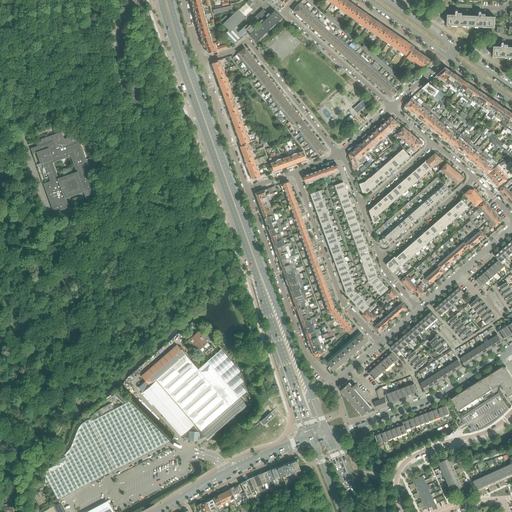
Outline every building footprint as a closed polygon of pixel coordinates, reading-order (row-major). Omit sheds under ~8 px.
[(339,9),(346,0),(326,0),(331,4),(339,9)] [(352,19),(360,9),(354,5),(355,5),(352,3),(347,0),(346,0),(339,9),(352,19)] [(296,14),(304,6),(300,2),(298,5),(293,10),(294,11),(296,14)] [(203,14),(202,7),(204,7),(203,4),(201,5),(201,4),(192,7),(193,10),(193,13),(194,13),(195,17),(203,14)] [(300,17),(309,7),(306,4),(304,6),(296,14),(300,17)] [(304,20),(309,14),(310,14),(311,12),(308,9),(310,7),(309,7),(300,17),(304,20)] [(254,28),(251,24),(250,24),(249,25),(248,25),(247,26),(247,25),(239,33),(234,28),(245,18),(246,17),(246,16),(245,17),(238,10),(239,9),(238,9),(228,18),(226,16),(226,15),(220,21),(222,23),(222,24),(222,25),(223,24),(228,30),(223,35),(224,35),(232,44),(233,45),(233,44),(242,36),(240,35),(247,29),(250,33),(250,34),(249,34),(255,42),(256,42),(255,41),(281,17),(282,17),(274,10),(274,11),(270,14),(268,13),(267,14),(263,9),(255,16),(260,21),(259,22),(260,23),(254,29),(253,28),(254,28)] [(366,29),(373,18),(368,15),(368,14),(365,12),(365,13),(360,9),(352,19),(366,29)] [(448,14),(447,25),(452,25),(452,24),(455,24),(455,25),(463,25),(463,24),(466,24),(466,25),(467,26),(471,26),(471,15),(467,15),(467,16),(464,16),(464,15),(463,15),(462,15),(462,13),(458,12),(458,10),(456,10),(456,12),(456,14),(456,15),(455,16),(452,16),(452,14),(448,14)] [(471,15),(471,26),(475,26),(475,25),(479,25),(479,26),(487,26),(487,25),(490,26),(490,27),(495,27),(495,16),(490,16),(490,17),(487,17),(487,16),(485,16),(485,14),(481,13),(481,12),(481,11),(479,11),(479,13),(479,16),(479,17),(476,17),(476,15),(471,15)] [(311,27),(318,18),(319,19),(321,16),(318,13),(315,16),(313,18),(313,17),(307,23),(311,27)] [(206,24),(203,15),(203,14),(195,17),(196,20),(195,20),(196,23),(197,23),(198,27),(206,24)] [(307,23),(313,17),(309,14),(310,14),(309,14),(304,20),(307,23)] [(315,30),(322,22),(319,19),(318,18),(311,27),(315,30)] [(386,28),(381,24),(381,23),(379,22),(378,22),(373,18),(366,29),(379,38),(386,28)] [(319,33),(324,27),(325,27),(326,25),(322,22),(315,30),(319,33)] [(209,34),(206,24),(198,27),(199,30),(198,30),(199,33),(200,33),(201,37),(209,34)] [(328,30),(325,27),(324,27),(319,33),(322,37),(328,30)] [(393,47),(400,37),(394,33),(395,33),(392,31),(386,28),(379,38),(393,47)] [(326,40),(332,34),(328,30),(322,37),(326,40)] [(330,43),(336,37),(337,36),(334,33),(333,35),(332,34),(326,40),(330,43)] [(212,43),(209,34),(201,37),(202,40),(201,40),(202,43),(203,43),(203,45),(212,43)] [(334,47),(341,38),(338,35),(337,36),(336,37),(330,43),(334,47)] [(406,56),(413,47),(413,46),(408,42),(406,40),(405,41),(400,37),(393,47),(406,56)] [(337,50),(344,42),(341,38),(334,47),(337,50)] [(216,48),(214,43),(214,42),(212,43),(203,45),(204,47),(205,46),(207,53),(212,51),(213,52),(222,49),(221,46),(216,48)] [(341,53),(349,45),(344,42),(337,50),(341,53)] [(511,47),(510,48),(510,47),(508,47),(508,44),(504,44),(504,42),(502,42),(502,46),(502,47),(498,47),(498,46),(494,46),(493,56),(498,56),(498,55),(501,56),(501,57),(509,57),(509,56),(511,56),(511,47)] [(345,57),(352,48),(349,45),(341,53),(345,57)] [(349,60),(356,52),(360,48),(358,46),(354,50),(352,48),(345,57),(349,60)] [(429,59),(420,53),(420,52),(418,51),(413,47),(406,56),(406,57),(414,62),(422,67),(426,62),(427,63),(429,59)] [(239,59),(248,52),(245,49),(244,49),(236,55),(239,59)] [(242,62),(251,55),(248,52),(239,59),(242,62)] [(360,55),(356,52),(349,60),(352,63),(360,55)] [(245,66),(254,59),(251,55),(242,62),(245,66)] [(356,66),(363,58),(360,55),(352,63),(356,66)] [(360,70),(367,61),(363,58),(356,66),(360,70)] [(222,68),(219,62),(223,60),(223,59),(220,60),(216,61),(216,62),(212,63),(218,80),(225,77),(222,70),(223,70),(222,67),(222,68)] [(248,70),(257,63),(254,59),(245,66),(248,70)] [(364,73),(371,65),(367,61),(360,70),(364,73)] [(253,73),(260,67),(257,63),(248,70),(252,74),(254,73),(253,73)] [(368,77),(375,68),(371,65),(364,73),(368,77)] [(257,76),(263,71),(260,67),(253,73),(254,73),(257,76)] [(452,85),(458,75),(456,74),(446,67),(437,75),(444,80),(442,83),(445,86),(447,84),(448,85),(449,83),(452,85)] [(371,80),(378,71),(375,68),(368,77),(371,80)] [(260,80),(266,75),(263,71),(257,76),(257,77),(255,78),(257,80),(259,79),(260,80)] [(375,83),(382,75),(378,71),(371,80),(375,83)] [(263,84),(269,79),(266,75),(260,80),(260,81),(258,82),(261,86),(263,85),(263,84)] [(379,86),(386,78),(382,75),(375,83),(379,86)] [(468,83),(467,82),(460,78),(460,77),(458,75),(452,85),(458,89),(456,93),(458,94),(460,91),(464,94),(471,84),(469,83),(468,83)] [(227,84),(225,77),(218,80),(224,97),(231,95),(228,86),(229,86),(228,83),(227,84)] [(383,90),(390,81),(386,78),(379,86),(383,90)] [(266,88),(272,83),(269,79),(263,84),(263,85),(263,84),(266,88)] [(386,93),(393,86),(394,85),(390,81),(383,90),(386,93)] [(441,88),(436,84),(432,81),(430,83),(434,86),(439,91),(441,88)] [(439,94),(437,93),(439,91),(434,86),(430,83),(429,83),(430,82),(429,82),(423,88),(427,90),(430,93),(431,93),(435,97),(439,100),(440,101),(443,97),(444,97),(445,95),(440,92),(439,94)] [(139,103),(136,83),(130,84),(133,104),(139,103)] [(269,92),(276,87),(272,83),(266,88),(269,92)] [(476,102),(483,92),(481,91),(480,91),(473,86),(473,85),(471,84),(464,94),(462,97),(466,100),(465,101),(462,105),(464,106),(470,98),(476,102)] [(395,92),(396,92),(396,91),(397,90),(393,86),(386,93),(385,95),(391,100),(395,95),(395,94),(396,93),(395,92)] [(272,96),(279,91),(276,87),(269,92),(272,96)] [(273,101),(282,95),(279,91),(272,96),(273,96),(270,98),(273,101)] [(493,100),(489,97),(485,95),(485,94),(483,92),(476,102),(489,111),(496,101),(494,100),(493,100)] [(237,110),(235,104),(236,103),(235,101),(234,101),(231,95),(224,97),(230,113),(237,110)] [(276,105),(285,98),(282,95),(273,101),(276,105)] [(409,110),(417,101),(419,99),(415,96),(413,98),(412,97),(408,102),(407,102),(404,106),(409,110)] [(279,110),(288,103),(285,98),(276,105),(277,106),(278,105),(276,107),(279,110),(276,112),(277,113),(278,112),(280,110),(279,110)] [(369,103),(365,98),(353,108),(357,113),(369,103)] [(414,114),(421,104),(417,101),(409,110),(414,114)] [(501,119),(508,109),(506,108),(505,108),(498,103),(497,102),(496,101),(489,111),(493,114),(490,118),(493,121),(497,116),(501,119)] [(418,117),(427,106),(428,105),(423,102),(421,104),(414,114),(418,117)] [(283,114),(291,107),(288,103),(279,110),(280,110),(283,114)] [(422,121),(430,112),(427,109),(429,108),(427,106),(418,117),(422,121)] [(286,118),(294,111),(291,107),(283,114),(286,118)] [(511,130),(511,112),(510,112),(510,111),(508,109),(501,119),(504,121),(501,125),(505,128),(504,129),(505,130),(506,128),(511,131),(511,130)] [(239,117),(237,110),(230,113),(235,129),(243,126),(240,119),(241,119),(241,117),(239,117)] [(426,124),(436,112),(435,111),(434,112),(432,110),(430,112),(422,121),(426,124)] [(289,121),(297,114),(294,111),(286,118),(289,121)] [(431,128),(438,119),(441,116),(436,112),(426,124),(431,128)] [(292,125),(300,118),(297,114),(289,121),(292,125)] [(401,126),(399,123),(391,117),(386,120),(393,128),(396,132),(401,126)] [(435,131),(446,118),(444,117),(441,121),(438,119),(431,128),(435,131)] [(297,127),(304,122),(300,118),(292,125),(292,126),(294,129),(293,130),(293,131),(295,130),(297,129),(297,128),(297,127)] [(439,135),(450,122),(446,118),(435,131),(439,135)] [(393,128),(386,120),(382,125),(388,132),(393,128)] [(444,138),(454,125),(455,125),(450,121),(450,122),(439,135),(444,138)] [(300,131),(307,126),(304,122),(297,127),(297,128),(298,127),(300,131)] [(388,132),(382,125),(377,129),(387,139),(389,137),(386,134),(388,132)] [(448,142),(457,131),(454,128),(456,126),(454,125),(444,138),(448,142)] [(245,133),(243,126),(235,129),(241,146),(247,144),(247,143),(249,142),(246,135),(247,135),(246,132),(245,133)] [(301,137),(310,130),(307,126),(300,131),(301,131),(298,133),(301,137)] [(402,138),(408,131),(404,127),(403,127),(401,126),(396,132),(398,134),(402,138)] [(387,139),(377,129),(373,132),(383,143),(387,139)] [(304,141),(313,134),(310,130),(301,137),(304,141)] [(407,142),(413,135),(408,131),(402,138),(407,142)] [(452,145),(462,134),(458,131),(457,131),(448,142),(452,145)] [(83,192),(85,196),(88,195),(95,193),(88,172),(90,171),(77,134),(64,139),(62,132),(40,139),(41,141),(42,144),(30,148),(31,150),(36,149),(37,152),(36,152),(40,163),(37,165),(38,168),(42,167),(43,169),(45,168),(43,163),(44,163),(50,181),(43,184),(54,213),(69,208),(66,198),(83,192)] [(383,143),(373,132),(368,137),(378,146),(381,149),(382,148),(381,146),(383,143)] [(270,139),(264,139),(259,133),(257,135),(260,139),(260,144),(263,144),(270,141),(270,139)] [(457,149),(467,137),(462,133),(462,134),(452,145),(457,149)] [(307,144),(316,138),(313,134),(304,141),(307,144)] [(411,146),(417,138),(413,135),(407,142),(411,146)] [(378,146),(368,137),(364,140),(371,148),(374,151),(378,147),(378,146)] [(461,152),(470,141),(471,141),(467,137),(457,149),(461,152)] [(311,148),(319,142),(316,138),(307,144),(311,148)] [(420,146),(423,143),(417,138),(411,146),(415,150),(420,146)] [(296,149),(295,146),(293,147),(292,143),(292,144),(291,140),(282,143),(283,144),(283,146),(291,144),(293,150),(296,149)] [(371,148),(364,140),(360,144),(367,152),(371,148)] [(465,156),(473,147),(475,145),(470,141),(461,152),(465,156)] [(315,152),(322,146),(319,142),(311,148),(314,152),(315,152)] [(253,160),(251,153),(252,153),(251,151),(250,151),(247,144),(241,146),(240,146),(246,163),(253,160)] [(324,144),(322,146),(315,152),(319,156),(320,155),(321,155),(322,155),(323,154),(323,155),(329,151),(324,144)] [(370,155),(367,152),(360,144),(356,148),(363,156),(365,153),(368,157),(370,155)] [(474,163),(483,152),(480,149),(482,146),(481,145),(477,151),(469,160),(474,163)] [(469,160),(477,151),(473,147),(465,156),(469,160)] [(363,156),(356,148),(351,152),(358,160),(363,156)] [(409,155),(403,148),(398,153),(404,160),(409,155)] [(306,159),(303,151),(301,152),(301,151),(300,151),(296,152),(296,153),(293,154),(293,153),(288,154),(289,155),(288,155),(288,156),(288,157),(287,157),(290,165),(306,159)] [(478,167),(488,155),(488,154),(484,151),(483,152),(474,163),(478,167)] [(290,165),(287,157),(285,158),(284,157),(281,158),(279,152),(277,153),(276,153),(277,156),(278,156),(279,159),(278,159),(272,161),(272,162),(271,163),(273,171),(290,165)] [(361,162),(359,160),(359,161),(358,160),(351,152),(349,154),(352,161),(352,163),(355,170),(360,165),(359,165),(361,163),(360,162),(361,162)] [(404,160),(398,153),(394,157),(400,164),(404,160)] [(443,160),(435,153),(430,157),(436,164),(437,165),(440,161),(442,162),(442,161),(443,160)] [(482,170),(490,161),(492,159),(488,155),(478,167),(482,170)] [(400,164),(394,157),(389,161),(395,168),(400,164)] [(436,164),(430,157),(425,162),(431,169),(436,164)] [(256,167),(253,160),(246,163),(252,179),(256,177),(256,178),(263,176),(262,174),(259,175),(257,169),(258,169),(257,166),(256,167)] [(395,168),(389,161),(384,165),(390,172),(395,168)] [(485,175),(495,167),(497,165),(494,162),(492,164),(490,161),(482,170),(485,173),(484,173),(485,175)] [(431,169),(425,162),(421,166),(427,172),(431,169)] [(390,172),(384,165),(381,168),(379,166),(377,165),(377,164),(376,163),(375,164),(376,166),(377,167),(379,170),(386,176),(390,172)] [(446,174),(451,167),(446,163),(441,170),(446,174)] [(340,172),(337,165),(335,164),(328,167),(331,174),(337,171),(340,172)] [(427,172),(421,166),(416,170),(422,177),(427,172)] [(497,166),(487,175),(497,187),(508,178),(497,166)] [(331,174),(328,167),(320,170),(323,177),(331,174)] [(450,178),(456,171),(451,167),(446,174),(450,178)] [(323,177),(320,170),(312,173),(314,180),(323,177)] [(386,176),(379,170),(375,174),(381,181),(386,176)] [(422,177),(416,170),(411,174),(417,181),(422,177)] [(455,182),(461,175),(456,171),(450,178),(455,182)] [(314,180),(312,173),(305,175),(304,177),(306,184),(308,183),(308,182),(314,180)] [(381,181),(375,174),(370,178),(376,185),(381,181)] [(417,181),(411,174),(406,178),(412,185),(417,181)] [(458,184),(464,178),(464,177),(461,175),(455,182),(458,184)] [(372,189),(368,185),(367,185),(364,182),(362,183),(361,181),(364,180),(360,176),(358,178),(359,181),(363,192),(367,193),(372,189)] [(376,185),(370,178),(370,177),(364,182),(367,185),(368,185),(372,189),(376,185)] [(412,185),(406,178),(401,183),(407,190),(412,185)] [(292,190),(290,186),(289,181),(280,184),(282,189),(284,188),(285,192),(292,190)] [(345,187),(344,184),(343,182),(335,185),(337,191),(341,189),(345,187)] [(407,190),(401,183),(396,187),(402,194),(407,190)] [(449,191),(442,183),(442,184),(441,183),(439,186),(446,194),(447,193),(446,193),(449,191)] [(502,194),(508,189),(505,186),(507,185),(506,184),(499,190),(502,194)] [(273,191),(276,190),(274,186),(255,193),(257,199),(274,193),(273,191)] [(446,194),(439,186),(435,189),(442,197),(444,195),(445,195),(446,194)] [(402,194),(396,187),(391,191),(397,198),(402,194)] [(442,197),(435,189),(433,191),(432,190),(431,191),(432,192),(439,200),(440,199),(440,198),(442,197)] [(469,198),(476,192),(474,189),(470,189),(465,193),(469,198)] [(505,198),(511,192),(511,190),(511,191),(511,192),(508,189),(502,194),(505,198)] [(295,198),(293,194),(292,190),(285,192),(288,201),(295,198)] [(322,195),(320,190),(311,194),(313,199),(319,197),(319,196),(322,195)] [(397,198),(391,191),(386,196),(392,202),(397,198)] [(271,199),(270,196),(277,193),(277,192),(274,193),(257,199),(259,205),(269,202),(268,200),(271,199)] [(439,200),(432,192),(429,195),(436,202),(438,200),(438,201),(439,200)] [(475,199),(479,196),(476,192),(469,198),(473,203),(476,200),(475,199)] [(324,201),(322,195),(319,196),(319,197),(313,199),(315,204),(324,201)] [(436,202),(429,195),(426,197),(433,205),(434,205),(433,204),(436,202)] [(392,202),(386,196),(381,200),(388,207),(392,202)] [(476,206),(482,201),(483,200),(479,196),(475,199),(476,200),(473,203),(476,206)] [(433,205),(426,197),(422,200),(429,208),(431,206),(432,206),(433,205)] [(298,207),(296,202),(295,198),(288,201),(291,209),(298,207)] [(388,207),(381,200),(376,204),(383,211),(388,207)] [(429,208),(422,200),(419,203),(426,211),(427,210),(429,208)] [(468,207),(465,203),(464,202),(463,201),(462,200),(458,203),(461,207),(462,207),(465,210),(468,207)] [(322,207),(325,205),(324,201),(315,204),(317,209),(322,207)] [(471,219),(487,205),(484,201),(483,202),(478,207),(479,208),(477,210),(472,214),(473,214),(470,217),(471,219)] [(271,208),(269,202),(259,205),(262,211),(271,208)] [(353,208),(351,204),(350,202),(342,205),(345,211),(353,208)] [(426,211),(419,203),(416,206),(423,214),(425,212),(426,211)] [(465,210),(462,207),(461,207),(458,203),(454,207),(463,218),(464,217),(463,215),(461,213),(465,210)] [(383,211),(376,204),(372,208),(378,215),(383,211)] [(328,211),(325,205),(322,207),(317,209),(318,215),(328,211)] [(475,218),(482,212),(484,213),(490,208),(487,205),(471,219),(473,220),(475,218)] [(423,214),(416,206),(414,208),(413,208),(412,208),(420,217),(421,216),(420,215),(423,214)] [(275,213),(274,210),(275,209),(274,207),(271,208),(262,211),(264,218),(275,213)] [(301,215),(299,211),(298,207),(291,209),(294,217),(301,215)] [(463,218),(454,207),(450,211),(453,215),(452,215),(455,218),(458,215),(460,217),(461,217),(462,219),(463,218)] [(355,214),(354,212),(353,208),(345,211),(347,217),(355,214)] [(380,218),(378,215),(372,208),(369,210),(374,223),(376,222),(380,218)] [(420,217),(412,208),(411,209),(412,210),(409,212),(416,219),(418,217),(419,218),(420,217)] [(484,219),(493,211),(490,208),(484,213),(485,215),(483,217),(484,219)] [(329,216),(329,215),(328,211),(318,215),(320,220),(326,218),(326,217),(329,216)] [(455,218),(452,215),(453,215),(450,211),(445,214),(452,221),(455,218)] [(490,220),(496,214),(493,211),(484,219),(486,220),(488,218),(490,220)] [(416,219),(409,212),(406,215),(413,223),(414,222),(414,221),(416,219)] [(276,213),(275,213),(264,218),(266,224),(279,219),(276,213)] [(357,220),(355,216),(355,214),(347,217),(349,222),(357,220)] [(452,221),(445,214),(441,218),(445,222),(446,221),(448,224),(452,221)] [(490,225),(499,218),(496,214),(490,220),(491,221),(489,224),(490,225)] [(304,223),(302,219),(301,215),(294,217),(297,226),(304,223)] [(413,223),(406,215),(403,217),(410,225),(412,223),(412,224),(413,223)] [(331,222),(329,216),(326,217),(326,218),(320,220),(322,225),(331,222)] [(410,225),(403,217),(400,220),(405,226),(407,228),(408,227),(407,227),(410,225)] [(448,224),(446,221),(445,222),(441,218),(437,221),(442,226),(443,228),(448,224)] [(495,226),(501,221),(502,221),(499,218),(490,225),(492,227),(492,226),(494,225),(495,226)] [(279,219),(266,224),(268,230),(281,225),(279,219)] [(359,225),(358,223),(357,220),(349,222),(351,228),(357,226),(359,225)] [(405,226),(400,220),(396,223),(403,231),(405,229),(406,229),(407,228),(405,226)] [(443,228),(442,226),(437,221),(433,225),(437,229),(436,230),(439,233),(443,228)] [(333,227),(331,222),(322,225),(324,231),(330,228),(333,227)] [(307,232),(305,227),(304,223),(297,226),(300,234),(307,232)] [(403,231),(396,223),(393,226),(400,234),(401,233),(403,231)] [(286,226),(285,224),(284,224),(281,225),(268,230),(270,236),(280,233),(280,232),(283,231),(282,228),(286,226)] [(361,231),(360,227),(359,225),(357,226),(351,228),(353,234),(361,231)] [(439,233),(436,230),(437,229),(433,225),(429,229),(435,236),(439,233)] [(400,234),(393,226),(390,229),(396,236),(399,235),(400,234)] [(336,229),(334,230),(333,227),(330,228),(324,231),(326,236),(335,232),(337,232),(336,229)] [(396,236),(390,229),(387,232),(394,240),(395,239),(394,238),(396,236)] [(435,236),(429,229),(425,232),(428,236),(429,236),(432,239),(435,236)] [(363,237),(362,235),(361,231),(353,234),(355,240),(363,237)] [(484,236),(480,231),(475,235),(480,240),(484,236)] [(282,239),(281,235),(283,234),(282,232),(280,233),(270,236),(273,242),(282,239)] [(310,240),(308,236),(307,232),(300,234),(303,242),(310,240)] [(337,237),(335,232),(326,236),(328,241),(334,239),(334,238),(337,237)] [(394,240),(387,232),(383,235),(390,242),(392,240),(393,241),(394,240)] [(432,239),(429,236),(428,236),(425,232),(421,236),(427,243),(432,239)] [(390,242),(383,235),(382,236),(383,238),(382,239),(380,240),(382,246),(386,246),(390,242)] [(480,240),(475,235),(470,239),(475,244),(480,240)] [(427,243),(421,236),(416,240),(420,244),(419,244),(422,248),(427,243)] [(339,243),(337,237),(334,238),(334,239),(328,241),(330,246),(339,243)] [(365,243),(364,239),(363,237),(355,240),(357,246),(365,243)] [(284,245),(282,239),(273,242),(275,248),(284,245)] [(464,251),(469,247),(466,243),(464,241),(461,244),(457,239),(456,240),(460,245),(464,251)] [(475,244),(470,239),(466,243),(469,247),(471,248),(475,244)] [(313,248),(311,244),(310,240),(303,242),(306,251),(313,248)] [(422,248),(419,244),(420,244),(416,240),(412,243),(419,250),(422,248)] [(341,247),(339,243),(330,246),(332,251),(338,249),(337,249),(341,247)] [(367,249),(367,247),(365,243),(357,246),(359,252),(367,249)] [(419,250),(412,243),(408,247),(412,251),(413,250),(415,253),(417,255),(419,253),(421,255),(422,254),(420,252),(419,250)] [(287,251),(284,245),(275,248),(277,254),(287,251)] [(464,251),(460,245),(455,249),(460,255),(464,251)] [(511,252),(511,249),(507,245),(503,248),(509,255),(511,252)] [(343,253),(341,247),(337,249),(338,249),(332,251),(333,257),(343,253)] [(415,253),(413,250),(412,251),(408,247),(404,250),(410,258),(415,253)] [(316,257),(314,252),(313,248),(306,251),(309,259),(316,257)] [(509,255),(503,248),(499,252),(505,258),(509,255)] [(370,255),(368,251),(367,249),(359,252),(361,258),(370,255)] [(460,255),(455,249),(453,250),(451,253),(455,259),(460,255)] [(410,258),(404,250),(400,254),(403,258),(403,259),(405,262),(410,258)] [(289,257),(287,251),(277,254),(279,261),(289,257)] [(505,258),(499,252),(495,256),(498,260),(499,259),(501,262),(505,258)] [(344,258),(343,253),(333,257),(335,262),(341,259),(344,258)] [(455,259),(451,253),(446,257),(451,262),(455,259)] [(405,262),(403,259),(403,258),(400,254),(396,258),(402,264),(402,265),(405,262)] [(372,261),(371,259),(370,255),(361,258),(363,264),(372,261)] [(291,256),(289,257),(279,261),(281,266),(294,262),(291,256)] [(402,264),(396,258),(395,256),(391,260),(395,265),(396,264),(399,267),(402,264)] [(319,265),(317,261),(316,257),(309,259),(312,267),(319,265)] [(451,262),(446,257),(441,261),(446,267),(451,262)] [(347,264),(344,258),(341,259),(335,262),(337,267),(347,264)] [(504,266),(501,262),(499,259),(498,260),(495,262),(493,260),(493,261),(500,270),(504,266)] [(397,268),(398,267),(399,267),(396,264),(395,265),(391,260),(387,263),(387,265),(393,272),(399,278),(401,276),(398,273),(396,273),(395,271),(397,269),(397,268)] [(446,267),(441,261),(437,265),(438,267),(442,270),(446,267)] [(500,270),(493,261),(492,262),(494,264),(492,266),(490,263),(489,264),(497,273),(500,270)] [(296,268),(294,262),(281,266),(284,273),(296,268)] [(349,270),(347,264),(337,267),(339,272),(345,270),(346,271),(349,270)] [(497,273),(489,264),(488,265),(490,267),(488,269),(486,267),(485,267),(493,276),(497,273)] [(322,273),(320,269),(319,265),(312,267),(315,276),(322,273)] [(375,271),(375,269),(373,266),(369,267),(368,266),(364,268),(366,274),(375,271)] [(443,272),(442,270),(438,267),(434,270),(439,276),(443,272)] [(493,276),(485,267),(484,268),(486,271),(484,272),(482,270),(481,271),(489,280),(493,276)] [(295,275),(294,271),(296,270),(296,268),(284,273),(286,279),(295,275)] [(439,276),(434,270),(431,273),(430,271),(428,273),(429,274),(429,275),(434,280),(439,276)] [(369,282),(377,276),(375,271),(366,274),(364,275),(365,276),(364,276),(366,282),(369,281),(369,282)] [(489,280),(481,271),(480,272),(482,274),(480,276),(478,274),(477,274),(485,283),(489,280)] [(325,282),(323,278),(322,273),(315,276),(318,284),(325,282)] [(349,279),(352,278),(350,274),(341,278),(343,283),(349,281),(349,279)] [(485,283),(477,274),(476,275),(478,277),(476,279),(474,277),(473,278),(475,281),(475,280),(481,287),(482,286),(485,283)] [(298,275),(295,275),(286,279),(288,285),(298,281),(297,281),(300,280),(298,275)] [(404,285),(412,278),(411,277),(409,278),(406,275),(401,281),(404,285)] [(434,280),(429,275),(425,279),(430,284),(434,280)] [(373,287),(381,280),(377,276),(369,282),(373,287)] [(361,282),(360,280),(353,282),(352,278),(349,279),(349,281),(343,283),(345,288),(353,285),(354,285),(356,284),(356,285),(358,284),(358,283),(361,282)] [(407,288),(413,283),(411,281),(413,279),(412,278),(404,285),(407,288)] [(303,286),(301,280),(298,281),(288,285),(290,291),(303,286)] [(380,288),(384,284),(381,280),(373,287),(372,288),(372,289),(375,293),(377,292),(378,292),(381,289),(380,288)] [(328,290),(326,286),(325,282),(318,284),(321,292),(328,290)] [(412,291),(418,286),(415,282),(413,283),(407,288),(411,292),(412,291)] [(500,292),(510,286),(507,282),(505,282),(503,284),(499,286),(502,290),(499,292),(500,292)] [(381,295),(388,289),(384,284),(380,288),(381,289),(378,292),(381,295)] [(354,290),(353,288),(354,287),(353,285),(345,288),(347,294),(354,290)] [(305,290),(303,286),(290,291),(292,297),(304,293),(312,290),(311,288),(308,289),(307,289),(305,290)] [(424,293),(418,286),(412,291),(418,298),(424,293)] [(502,297),(511,290),(510,286),(500,292),(500,294),(503,292),(504,294),(502,296),(502,297)] [(465,293),(460,288),(459,287),(455,291),(461,297),(465,293)] [(386,299),(395,292),(392,288),(386,293),(387,295),(384,297),(386,299)] [(331,298),(329,294),(328,290),(321,292),(321,293),(319,293),(320,295),(319,295),(320,298),(323,297),(324,301),(331,298)] [(352,299),(358,294),(356,292),(354,290),(347,294),(352,299)] [(505,301),(511,296),(511,290),(502,297),(503,298),(506,296),(507,299),(505,300),(505,301)] [(461,297),(455,291),(451,294),(456,301),(461,297)] [(392,300),(397,295),(395,292),(386,299),(388,301),(390,299),(392,300)] [(306,299),(304,293),(292,297),(295,303),(306,299)] [(358,299),(362,296),(359,293),(358,294),(352,299),(355,303),(359,300),(358,299)] [(456,301),(451,294),(447,298),(452,304),(456,301)] [(365,302),(366,301),(362,296),(358,299),(359,300),(355,303),(359,307),(365,302)] [(473,309),(482,301),(481,300),(479,302),(477,300),(479,298),(478,296),(475,298),(476,299),(470,305),(473,309)] [(334,307),(333,304),(331,298),(324,301),(328,310),(334,307)] [(452,304),(447,298),(443,301),(448,308),(452,304)] [(306,306),(305,302),(307,301),(306,299),(295,303),(297,309),(306,306)] [(402,312),(397,307),(392,301),(391,303),(395,308),(395,307),(396,308),(392,311),(397,316),(402,312)] [(448,308),(443,301),(438,305),(444,311),(448,308)] [(476,312),(485,305),(485,304),(482,306),(480,304),(483,302),(482,301),(473,309),(476,312)] [(363,312),(370,306),(365,302),(359,307),(363,312)] [(406,308),(402,303),(397,307),(402,312),(406,308)] [(312,311),(310,305),(306,306),(297,309),(299,315),(311,311),(312,311)] [(444,311),(438,305),(434,309),(440,315),(444,311)] [(480,316),(489,309),(488,308),(486,310),(484,308),(486,305),(485,305),(476,312),(480,316)] [(340,313),(337,310),(334,307),(328,310),(334,318),(340,313)] [(365,319),(371,313),(368,310),(370,309),(369,308),(368,308),(364,313),(361,315),(365,319)] [(483,320),(492,312),(491,311),(489,313),(487,311),(489,309),(480,316),(483,320)] [(313,317),(311,311),(299,315),(301,322),(311,318),(313,317)] [(368,323),(376,316),(375,315),(376,314),(374,311),(371,313),(365,319),(368,323)] [(397,316),(392,311),(388,315),(393,320),(397,316)] [(437,318),(431,311),(427,315),(433,322),(437,318)] [(493,318),(490,315),(493,313),(492,312),(483,320),(487,324),(492,320),(493,322),(495,320),(494,317),(493,318)] [(346,320),(343,317),(340,313),(334,318),(340,325),(346,320)] [(393,320),(388,315),(383,319),(388,324),(393,320)] [(433,322),(427,315),(423,319),(428,325),(433,322)] [(450,327),(459,319),(455,315),(449,320),(452,324),(449,326),(450,327)] [(313,324),(311,318),(301,322),(303,328),(313,324)] [(388,324),(383,319),(379,323),(384,328),(388,324)] [(428,325),(423,319),(419,322),(424,329),(428,325)] [(453,330),(462,323),(459,319),(450,327),(451,327),(453,325),(455,328),(453,330)] [(352,327),(348,323),(346,320),(340,325),(346,332),(352,327)] [(424,329),(419,322),(415,326),(420,332),(424,329)] [(384,328),(379,323),(374,327),(379,332),(384,328)] [(457,334),(465,327),(462,323),(453,330),(454,331),(456,329),(458,331),(456,333),(457,334)] [(315,330),(313,324),(303,328),(306,334),(315,330)] [(352,334),(358,329),(355,326),(349,331),(352,334)] [(420,332),(415,326),(411,329),(417,336),(420,332)] [(511,334),(507,326),(502,328),(509,338),(510,338),(508,335),(510,334),(511,336),(511,334)] [(463,336),(469,330),(465,327),(457,334),(457,335),(460,333),(462,335),(459,337),(461,339),(463,337),(463,336)] [(509,338),(502,328),(498,331),(502,339),(506,336),(508,339),(509,338)] [(210,340),(200,329),(189,339),(193,344),(195,343),(196,344),(196,345),(200,349),(202,352),(209,345),(207,342),(210,340)] [(321,335),(318,329),(315,330),(306,334),(308,340),(321,335)] [(417,336),(411,329),(407,333),(412,339),(417,336)] [(324,358),(321,360),(325,365),(327,367),(328,366),(332,371),(337,367),(342,362),(347,358),(352,353),(357,349),(362,345),(368,340),(361,332),(360,332),(359,334),(358,335),(355,337),(354,338),(350,341),(346,345),(345,346),(340,350),(336,354),(335,354),(333,356),(330,359),(329,359),(327,362),(324,358)] [(412,339),(407,333),(402,336),(408,343),(412,339)] [(433,346),(441,338),(441,337),(439,339),(437,337),(439,335),(437,334),(435,336),(436,336),(429,342),(433,346)] [(323,341),(321,335),(308,340),(310,346),(322,342),(323,341)] [(502,342),(497,335),(493,337),(498,345),(502,342)] [(408,343),(402,336),(398,340),(404,347),(408,343)] [(498,345),(493,337),(489,340),(493,347),(498,345)] [(436,350),(445,342),(444,341),(442,343),(440,341),(442,339),(441,338),(433,346),(436,350)] [(404,347),(398,340),(394,344),(400,350),(404,347)] [(493,347),(489,340),(484,343),(489,350),(493,347)] [(324,344),(323,344),(322,342),(310,346),(312,351),(325,347),(324,344)] [(446,348),(443,345),(446,343),(445,342),(436,350),(440,354),(446,348)] [(489,350),(484,343),(479,346),(484,353),(489,350)] [(218,373),(210,364),(205,369),(197,360),(193,363),(185,354),(177,344),(140,375),(147,383),(149,386),(142,392),(168,421),(169,420),(183,436),(188,437),(191,437),(191,438),(191,439),(192,439),(193,440),(194,439),(195,439),(195,438),(195,437),(198,438),(202,438),(204,435),(207,438),(246,405),(239,397),(246,391),(240,384),(243,381),(237,374),(240,371),(233,364),(231,361),(227,365),(218,373)] [(400,350),(394,344),(390,347),(396,354),(400,350)] [(484,353),(479,346),(475,349),(479,356),(484,353)] [(318,356),(326,349),(325,347),(312,351),(312,353),(315,356),(316,356),(317,355),(318,356)] [(326,349),(318,356),(319,358),(321,360),(324,358),(326,356),(330,353),(326,349)] [(479,356),(475,349),(470,352),(475,359),(479,356)] [(409,363),(417,355),(414,351),(407,357),(410,360),(408,362),(409,363)] [(397,359),(392,352),(388,355),(386,353),(385,354),(393,362),(397,359)] [(475,359),(470,352),(465,355),(470,362),(475,359)] [(393,362),(385,354),(387,357),(385,359),(383,356),(382,357),(390,366),(393,362)] [(412,367),(421,359),(417,355),(409,363),(409,364),(412,362),(414,364),(411,366),(412,367)] [(470,362),(465,355),(460,358),(465,365),(466,365),(470,362)] [(390,366),(382,357),(381,358),(383,360),(381,362),(379,360),(378,360),(386,369),(390,366)] [(418,369),(424,363),(421,359),(412,367),(413,367),(415,365),(417,368),(415,370),(416,371),(418,369)] [(386,369),(378,360),(377,361),(379,363),(377,365),(375,363),(374,364),(382,373),(386,369)] [(462,367),(458,360),(453,362),(458,370),(462,367)] [(458,370),(453,362),(449,365),(453,373),(458,370)] [(382,373),(374,364),(373,365),(375,367),(373,369),(371,366),(370,367),(378,376),(382,373)] [(453,373),(449,365),(444,368),(449,375),(453,373)] [(511,376),(506,367),(505,367),(504,367),(504,366),(504,367),(503,366),(485,377),(492,389),(500,384),(501,384),(508,396),(511,394),(511,376)] [(378,376),(370,367),(369,368),(371,370),(369,372),(367,370),(366,371),(368,374),(368,373),(374,380),(378,376)] [(449,375),(444,368),(440,371),(444,378),(449,375)] [(444,378),(440,371),(435,374),(440,381),(444,378)] [(440,381),(435,374),(430,377),(435,384),(440,381)] [(435,384),(430,377),(426,380),(430,387),(435,384)] [(492,389),(485,377),(474,384),(481,396),(492,389)] [(430,387),(426,380),(421,383),(425,390),(430,387)] [(371,408),(362,398),(354,389),(355,388),(358,386),(356,384),(353,386),(352,387),(349,383),(340,390),(363,415),(371,408)] [(417,391),(414,383),(409,385),(413,396),(414,396),(413,393),(416,392),(417,395),(419,394),(418,391),(417,391)] [(481,396),(474,384),(463,391),(470,403),(481,396)] [(413,396),(409,385),(404,387),(408,398),(409,398),(408,395),(411,394),(412,397),(413,396)] [(382,387),(380,388),(376,391),(379,399),(386,397),(385,394),(382,387)] [(408,398),(404,387),(399,389),(403,400),(404,399),(403,396),(406,395),(407,398),(408,398)] [(403,400),(399,389),(394,391),(398,402),(400,401),(399,398),(401,397),(402,400),(403,400)] [(169,441),(129,401),(119,391),(111,396),(114,399),(116,397),(123,404),(114,409),(111,403),(105,406),(98,410),(90,416),(83,422),(78,427),(75,434),(69,450),(64,453),(65,454),(56,458),(58,463),(43,470),(58,499),(169,441)] [(398,402),(394,391),(390,392),(394,403),(395,403),(394,400),(396,399),(398,402)] [(470,403),(463,391),(451,398),(459,410),(470,403)] [(394,403),(390,392),(385,394),(386,397),(387,402),(392,401),(393,404),(394,403)] [(388,406),(387,403),(387,402),(386,397),(379,399),(374,402),(377,410),(388,406)] [(508,409),(500,397),(464,419),(467,424),(461,427),(462,429),(462,430),(468,426),(472,432),(481,430),(485,428),(492,424),(497,419),(508,409)] [(444,415),(440,404),(439,405),(440,407),(437,408),(436,406),(435,406),(439,417),(444,415)] [(449,413),(446,405),(442,407),(441,404),(440,404),(444,415),(449,413)] [(439,417),(435,406),(434,406),(435,409),(433,410),(432,407),(430,408),(434,419),(439,417)] [(434,419),(430,408),(429,408),(431,411),(428,412),(427,409),(426,410),(430,420),(434,419)] [(430,420),(426,410),(425,410),(426,413),(423,414),(422,411),(421,411),(425,422),(430,420)] [(425,422),(421,411),(420,412),(421,415),(418,416),(417,413),(416,413),(420,424),(425,422)] [(263,425),(274,416),(271,412),(260,421),(263,425)] [(420,424),(416,413),(415,414),(416,416),(413,417),(412,415),(411,415),(415,426),(420,424)] [(415,426),(411,415),(410,415),(411,418),(409,419),(407,416),(406,417),(410,428),(415,426)] [(410,428),(406,417),(405,417),(406,420),(404,421),(403,418),(401,419),(402,422),(403,422),(404,424),(406,430),(410,428)] [(402,434),(398,423),(397,424),(398,427),(395,428),(394,425),(393,425),(397,436),(402,434)] [(406,430),(404,424),(400,426),(399,423),(398,423),(402,434),(407,432),(406,430)] [(397,436),(393,425),(392,426),(393,428),(390,429),(389,427),(388,427),(392,438),(397,436)] [(392,438),(388,427),(387,427),(388,430),(386,431),(384,428),(383,429),(387,440),(392,438)] [(387,440),(383,429),(382,429),(383,432),(381,433),(380,430),(379,431),(383,441),(387,440)] [(383,441),(379,431),(378,431),(379,434),(376,435),(375,432),(373,433),(374,436),(375,435),(378,443),(383,441)] [(13,464),(18,454),(13,451),(7,461),(13,464)] [(441,467),(456,460),(455,458),(450,460),(449,458),(439,462),(439,463),(439,462),(441,467)] [(298,471),(300,470),(296,460),(291,462),(298,480),(301,479),(298,471)] [(454,467),(452,465),(457,463),(456,460),(441,467),(441,468),(442,467),(444,472),(443,472),(454,467)] [(298,480),(291,462),(286,463),(290,474),(292,473),(295,481),(298,480)] [(286,463),(282,465),(289,484),(289,485),(292,483),(290,480),(292,479),(290,474),(286,463)] [(289,484),(282,465),(276,467),(280,477),(282,477),(286,485),(289,484)] [(511,481),(511,478),(506,466),(502,468),(506,478),(509,477),(511,482),(511,481)] [(276,467),(271,469),(277,484),(278,486),(279,488),(283,486),(282,484),(280,485),(279,481),(278,481),(277,478),(279,477),(276,467)] [(445,477),(461,470),(460,468),(455,470),(454,467),(443,472),(443,473),(444,472),(446,476),(445,477)] [(506,478),(502,468),(501,468),(498,470),(497,470),(504,485),(506,484),(504,480),(506,478)] [(277,484),(271,469),(267,471),(271,481),(273,480),(275,485),(277,484)] [(458,477),(457,474),(462,472),(461,470),(445,477),(446,477),(448,481),(447,481),(447,482),(458,477)] [(504,485),(497,470),(497,471),(493,472),(492,472),(497,483),(499,482),(501,486),(504,485)] [(268,482),(271,481),(267,471),(262,473),(269,492),(270,491),(271,491),(270,488),(271,487),(268,482)] [(497,483),(492,472),(492,473),(488,475),(488,474),(487,474),(494,489),(496,488),(494,484),(497,483)] [(269,492),(262,473),(258,475),(262,484),(264,483),(266,488),(263,489),(265,493),(269,492)] [(494,489),(487,474),(487,475),(483,477),(483,476),(487,487),(490,486),(492,490),(494,489)] [(262,484),(258,475),(254,476),(260,492),(262,491),(260,485),(262,484)] [(410,487),(425,480),(424,480),(422,476),(423,476),(423,475),(415,479),(412,480),(414,483),(409,485),(410,487)] [(260,492),(254,476),(249,478),(253,488),(255,487),(258,493),(260,492)] [(487,487),(483,476),(482,476),(482,477),(479,479),(478,478),(485,493),(487,492),(485,488),(487,487)] [(449,486),(465,479),(464,477),(459,479),(458,477),(447,482),(448,482),(450,486),(449,486)] [(254,491),(253,488),(249,478),(246,480),(240,483),(241,484),(247,498),(253,495),(252,492),(254,491)] [(485,493),(478,478),(478,479),(473,481),(478,491),(480,490),(482,494),(485,493)] [(462,487),(461,484),(466,481),(465,479),(449,486),(450,487),(450,486),(452,491),(451,491),(452,491),(462,487)] [(417,490),(427,485),(427,484),(427,485),(425,481),(425,480),(410,487),(411,489),(415,487),(417,490)] [(48,488),(46,483),(41,485),(42,487),(40,489),(42,493),(44,491),(48,488)] [(230,488),(230,489),(233,495),(239,492),(241,496),(242,496),(243,499),(242,500),(245,504),(250,502),(247,498),(241,484),(237,485),(234,487),(233,487),(230,488)] [(414,496),(429,490),(429,489),(427,486),(427,485),(417,490),(418,492),(414,494),(414,496)] [(232,499),(228,490),(227,490),(225,491),(223,492),(227,501),(232,499)] [(421,499),(432,494),(431,494),(429,490),(430,490),(429,490),(414,496),(415,499),(420,497),(421,499)] [(46,499),(44,495),(43,496),(40,491),(33,495),(39,505),(46,502),(44,499),(46,499)] [(227,501),(223,492),(222,493),(222,492),(220,493),(220,494),(218,495),(223,504),(227,501)] [(419,506),(434,499),(433,499),(431,495),(432,495),(432,494),(421,499),(422,502),(418,504),(419,506)] [(222,511),(219,506),(223,504),(218,495),(217,495),(215,496),(215,497),(213,498),(214,499),(219,511),(222,511)] [(218,511),(212,498),(210,500),(209,499),(207,500),(206,502),(211,511),(213,511),(215,511),(218,511)] [(436,504),(435,504),(433,500),(434,500),(434,499),(419,506),(420,508),(424,506),(425,509),(436,504)] [(209,511),(210,511),(205,502),(201,504),(200,504),(197,505),(200,511),(209,511)] [(112,511),(107,503),(89,511),(112,511)]
